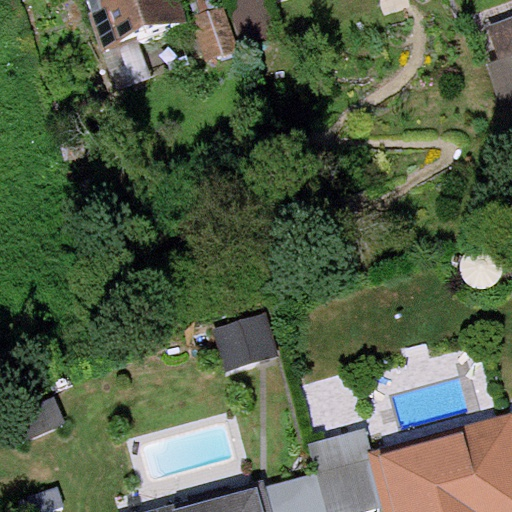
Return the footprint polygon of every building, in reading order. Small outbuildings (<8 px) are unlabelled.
[(180,0),(86,0),(102,43),(185,14),(180,0)] [(268,0),(228,0),(244,47),(280,36),(268,0)] [(239,48),(225,5),(192,16),(207,59),(239,48)] [(511,16),(487,25),(500,62),(487,66),(500,105),(511,101),(511,16)] [(267,314),(214,329),(226,371),(279,355),(267,314)] [(57,396),(14,414),(25,441),(68,423),(57,396)] [(373,450),(368,452),(384,507),(385,511),(511,511),(511,412),(465,425),(467,431),(383,454),(381,448),(373,450)] [(368,452),(373,450),(366,427),(309,442),(317,471),(328,511),(364,511),(384,507),(368,452)] [(271,511),(328,511),(317,471),(264,486),(271,511)] [(174,503),(141,511),(271,511),(264,486),(262,479),(255,481),(256,486),(175,509),(174,503)]
